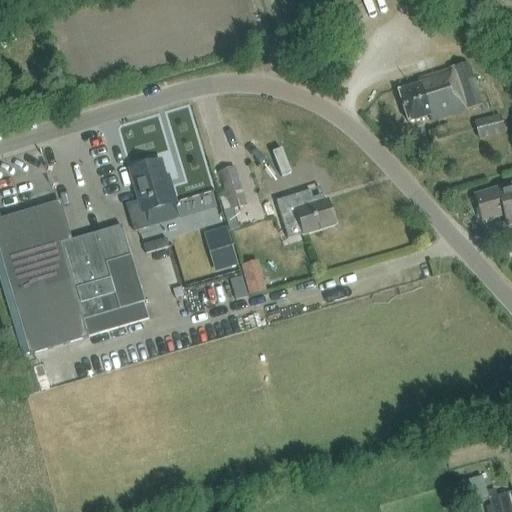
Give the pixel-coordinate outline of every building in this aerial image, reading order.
[(399,90),(409,123),(430,116),(431,121),(464,110),(482,104),(469,64),(452,69),(451,69),(418,79),(420,84),(399,90)] [(503,134),(499,116),(473,123),(477,140),(503,134)] [(431,145),(452,138),(448,125),(427,132),(431,145)] [(134,233),(148,229),(143,214),(176,205),(170,187),(167,187),(160,162),(129,171),(139,203),(126,207),(134,233)] [(246,206),(235,167),(219,172),(231,210),(246,206)] [(511,184),(474,196),(482,224),(504,217),(507,227),(511,225),(511,184)] [(296,209),(297,213),(283,217),(286,228),(301,223),(304,236),(335,226),(327,199),(296,209)] [(144,304),(121,227),(70,242),(58,204),(0,221),(0,257),(29,356),(88,339),(88,338),(148,321),(143,304),(144,304)] [(250,243),(240,212),(226,216),(236,247),(250,243)] [(220,264),(235,259),(229,236),(213,240),(220,264)] [(153,244),(143,246),(146,255),(156,252),(153,244)] [(297,266),(289,268),(291,278),(299,276),(297,266)] [(60,376),(47,379),(49,389),(62,386),(60,376)] [(486,476),(455,483),(460,504),(491,497),(486,476)] [(489,511),(511,511),(511,505),(509,495),(487,501),(489,511)]
